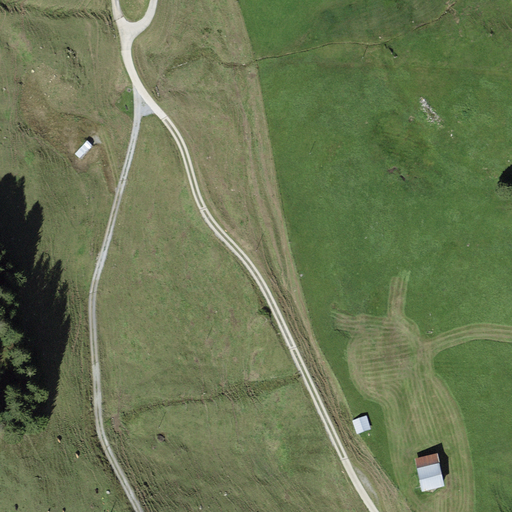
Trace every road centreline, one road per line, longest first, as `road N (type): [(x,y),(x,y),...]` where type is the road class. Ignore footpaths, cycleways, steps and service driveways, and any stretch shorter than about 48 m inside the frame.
road 1 (track): [(145,99),(176,135),(209,217),(265,284),(375,511)]
road 2 (track): [(145,99),(92,308),(100,427),(139,511)]
